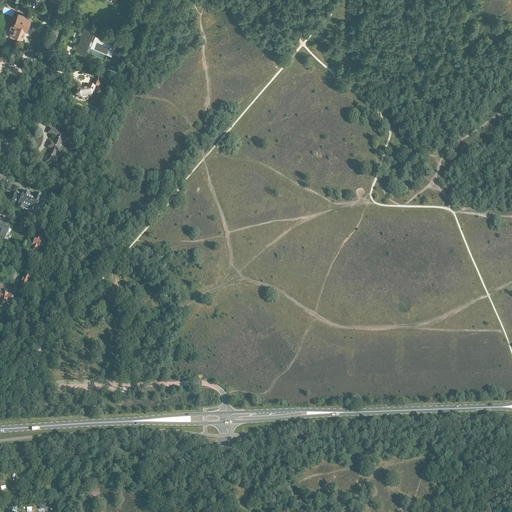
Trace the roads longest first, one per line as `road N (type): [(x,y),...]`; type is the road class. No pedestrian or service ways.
road 1 (primary): [(343,412),(495,407)]
road 2 (primary): [(0,429),(132,420)]
road 3 (secondary): [(20,116),(68,0)]
